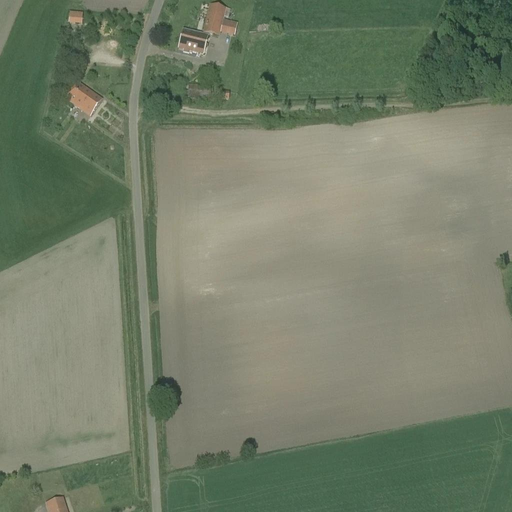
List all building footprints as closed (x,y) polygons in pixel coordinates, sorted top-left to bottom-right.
[(237,25),(223,21),(224,19),(228,20),(230,11),(209,6),(202,35),(219,39),(220,34),(234,37),(237,25)] [(83,25),(83,13),(69,13),(69,24),(83,25)] [(203,56),(207,38),(183,32),(178,50),(183,51),(183,53),(189,55),(190,53),(203,56)] [(90,119),(102,101),(77,84),(65,101),(90,119)] [(187,99),(212,100),(213,87),(188,86),(187,99)] [(218,101),(228,101),(229,93),(219,92),(218,101)] [(45,505),(47,511),(66,511),(63,499),(45,505)]
